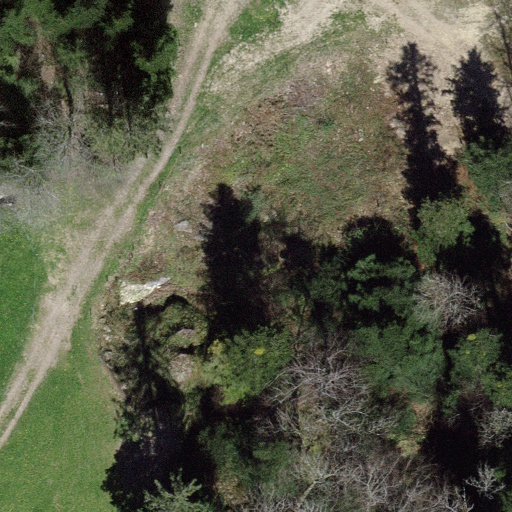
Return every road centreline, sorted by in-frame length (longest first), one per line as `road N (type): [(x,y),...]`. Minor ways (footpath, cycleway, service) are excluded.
road 1 (track): [(0,424),(153,156),(209,28),(230,0)]
road 2 (track): [(402,0),(511,109)]
